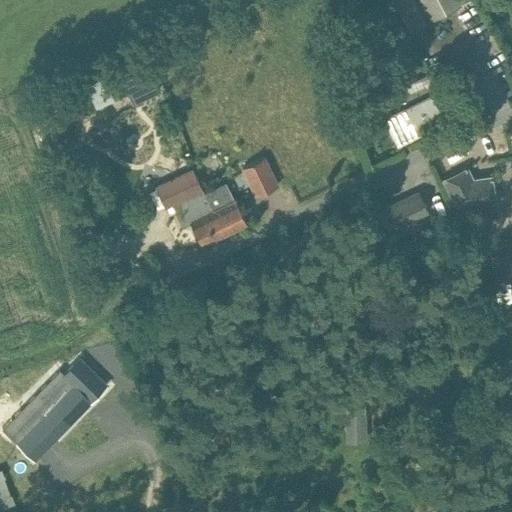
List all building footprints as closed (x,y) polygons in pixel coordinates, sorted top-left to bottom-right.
[(376,0),(395,37),(459,3),(457,0),(376,0)] [(83,79),(96,108),(157,81),(144,51),(83,79)] [(429,74),(399,88),(419,129),(449,114),(429,74)] [(384,116),(385,116),(397,140),(419,129),(399,88),(376,100),(384,116)] [(242,167),(256,196),(277,185),(263,156),(242,167)] [(167,181),(155,187),(165,207),(171,204),(182,227),(191,222),(201,245),(207,242),(224,234),(204,192),(192,169),(191,169),(185,157),(161,169),(167,181)] [(443,179),(458,208),(494,203),(490,176),(473,179),(466,167),(443,179)] [(224,234),(247,222),(235,199),(234,199),(227,186),(217,191),(215,187),(204,192),(224,234)] [(389,205),(399,225),(428,211),(418,191),(389,205)] [(511,253),(503,254),(506,284),(511,283),(511,253)] [(74,383),(53,405),(70,422),(97,394),(105,386),(82,364),(84,361),(79,357),(63,373),(74,383)] [(348,426),(349,441),(368,440),(367,425),(348,426)] [(0,467),(0,508),(17,502),(2,466),(0,467)]
